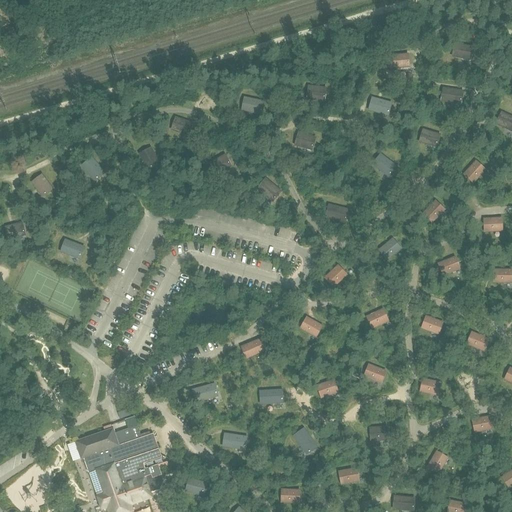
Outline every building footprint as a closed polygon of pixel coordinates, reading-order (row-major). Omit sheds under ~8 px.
[(475,48),(455,44),(452,57),(472,60),(475,48)] [(408,54),(388,56),(389,69),(409,67),(408,54)] [(325,101),(326,88),(308,87),(307,99),(325,101)] [(463,92),(443,89),(441,101),(461,104),(463,92)] [(261,115),(264,102),(244,98),(242,111),(261,115)] [(392,104),(372,98),(369,111),(388,116),(392,104)] [(511,117),(502,113),(496,124),(511,131),(511,117)] [(193,124),(176,118),(172,130),(189,136),(193,124)] [(420,142),(436,147),(440,135),(423,130),(420,142)] [(316,138),(299,133),(295,146),(312,151),(316,138)] [(140,154),(148,170),(160,164),(151,148),(140,154)] [(216,175),(231,166),(225,155),(210,164),(216,175)] [(381,155),(373,165),(389,177),(396,167),(381,155)] [(92,158),(82,166),(95,181),(105,173),(92,158)] [(476,161),(464,174),(474,183),(486,170),(476,161)] [(53,189),(42,175),(32,183),(43,197),(53,189)] [(266,179),(258,189),(273,202),(281,192),(266,179)] [(436,201),(423,214),(433,223),(445,210),(436,201)] [(329,205),(326,218),(345,223),(348,210),(329,205)] [(502,218),(484,219),(485,232),(503,231),(502,218)] [(26,235),(22,223),(5,228),(9,240),(26,235)] [(393,239),(380,251),(388,260),(401,249),(393,239)] [(84,247),(65,240),(61,252),(80,259),(84,247)] [(455,257),(439,264),(443,276),(460,269),(455,257)] [(338,266),(326,278),(335,287),(347,275),(338,266)] [(494,269),(494,283),(511,283),(511,270),(494,269)] [(383,310),(367,317),(372,329),(388,322),(383,310)] [(426,317),(422,329),(438,335),(442,323),(426,317)] [(307,318),(301,329),(316,338),(323,326),(307,318)] [(467,344),(483,351),(488,339),(472,332),(467,344)] [(262,339),(241,347),(246,359),(267,350),(262,339)] [(369,365),(365,376),(381,383),(385,371),(369,365)] [(423,379),(421,392),(438,395),(440,383),(423,379)] [(334,380),(317,386),(322,398),(338,392),(334,380)] [(215,384),(193,390),(196,403),(218,397),(215,384)] [(261,404),(283,403),(282,390),(260,392),(261,404)] [(119,413),(121,419),(131,415),(129,410),(119,413)] [(489,416),(472,420),(475,432),(492,429),(489,416)] [(127,429),(137,425),(136,421),(125,424),(127,429)] [(152,497),(151,493),(160,490),(164,482),(158,465),(145,469),(144,464),(161,458),(153,434),(150,435),(149,433),(140,436),(137,426),(114,434),(113,430),(75,443),(81,460),(85,458),(102,509),(108,507),(109,511),(129,511),(133,511),(130,504),(152,497)] [(370,428),(371,441),(388,440),(388,427),(370,428)] [(317,447),(304,429),(294,437),(307,455),(317,447)] [(225,434),(223,447),(245,450),(247,437),(225,434)] [(437,452),(428,466),(439,473),(448,458),(437,452)] [(357,468),(340,472),(342,484),(359,481),(357,468)] [(511,486),(511,470),(502,477),(509,488),(511,486)] [(190,479),(186,491),(203,496),(207,483),(190,479)] [(300,490),(282,490),(282,502),(299,503),(300,490)] [(415,499),(395,497),(393,510),(413,511),(415,499)] [(451,501),(448,511),(466,511),(468,504),(451,501)]
